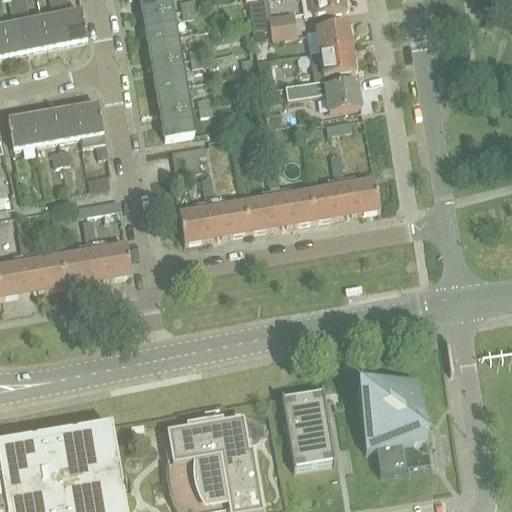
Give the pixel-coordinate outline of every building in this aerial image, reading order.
[(54,0),(45,0),(17,7),(22,27),(59,18),(54,0)] [(169,0),(139,0),(143,22),(172,17),(169,0)] [(345,5),(344,0),(310,0),(314,22),(347,17),(347,15),(349,14),(347,4),(345,5)] [(193,4),(180,6),(181,14),(195,12),(193,4)] [(210,10),(195,12),(181,14),(182,24),(197,21),(196,15),(210,13),(210,10)] [(177,42),(172,17),(143,22),(148,47),(177,42)] [(59,18),(22,27),(28,49),(65,39),(59,18)] [(269,35),(296,31),(295,19),(268,23),(269,35)] [(319,58),(352,53),(351,41),(352,40),(351,31),(349,31),(349,28),(316,33),(319,58)] [(298,42),(296,31),(269,35),(271,46),(298,42)] [(264,34),(252,36),(253,47),(265,46),(264,34)] [(181,67),(177,42),(148,47),(152,73),(181,67)] [(188,56),(189,64),(204,62),(202,53),(188,56)] [(352,53),(319,58),(310,59),(313,83),(356,77),(356,75),(357,75),(356,66),(354,66),(352,53)] [(204,62),(189,64),(191,73),(205,71),(204,62)] [(241,65),(243,81),(253,79),(250,63),(241,65)] [(269,66),(257,68),(261,95),(274,93),(269,66)] [(157,98),(185,93),(181,67),(152,73),(157,98)] [(253,79),(243,81),(246,96),(255,95),(253,79)] [(361,112),(357,86),(325,91),(324,86),(284,92),(287,106),(318,101),(327,100),(329,117),(361,112)] [(190,118),(185,93),(157,98),(161,123),(190,118)] [(266,97),(268,109),(283,106),(281,95),(266,97)] [(197,104),(198,113),(214,111),(212,102),(197,104)] [(214,111),(198,113),(199,122),(215,120),(214,111)] [(194,141),(190,118),(161,123),(165,146),(194,141)] [(269,122),(266,122),(268,133),(270,133),(271,134),(281,132),(279,119),(268,121),(269,122)] [(75,123),(37,129),(41,151),(78,145),(75,123)] [(350,128),(325,132),(327,141),(352,137),(350,128)] [(311,132),(297,134),(299,145),(313,143),(311,132)] [(78,145),(41,151),(44,171),(82,165),(78,145)] [(19,147),(7,150),(9,158),(21,155),(19,147)] [(204,153),(172,158),(174,170),(199,166),(198,162),(205,161),(204,153)] [(21,155),(9,158),(11,166),(23,163),(21,155)] [(339,160),(330,161),(332,172),(341,170),(339,160)] [(82,165),(44,171),(48,194),(86,187),(82,165)] [(199,166),(174,170),(176,182),(201,177),(199,166)] [(341,170),(332,172),(334,182),(343,181),(341,170)] [(276,182),(275,171),(265,173),(267,183),(276,182)] [(210,182),(200,184),(202,194),(211,193),(210,182)] [(267,183),(269,194),(278,193),(276,182),(267,183)] [(331,193),(310,197),(315,228),(334,224),(334,223),(342,222),(358,220),(379,217),(374,186),(358,189),(357,183),(330,188),(331,193)] [(213,203),(211,193),(202,194),(203,205),(213,203)] [(293,232),(315,228),(310,197),(292,200),(291,195),(266,198),(267,204),(244,208),(249,239),(270,236),(269,235),(293,231),(293,232)] [(20,200),(12,202),(15,214),(23,212),(20,200)] [(199,216),(178,220),(183,250),(205,247),(205,246),(212,245),(228,242),(228,243),(249,239),(244,208),(228,211),(227,205),(197,210),(199,216)] [(118,207),(110,209),(111,218),(119,216),(120,216),(118,207)] [(105,219),(111,218),(110,209),(102,210),(103,219),(105,219)] [(94,211),(96,220),(103,219),(102,210),(94,211)] [(86,212),(88,222),(96,220),(94,211),(86,212)] [(82,223),(88,222),(86,212),(78,214),(80,223),(82,223)] [(84,227),(85,238),(94,236),(93,226),(84,227)] [(94,236),(85,238),(87,248),(96,247),(94,236)] [(27,237),(18,238),(19,248),(28,247),(27,237)] [(28,247),(19,248),(21,259),(30,258),(28,247)] [(131,282),(126,251),(107,254),(106,247),(80,252),(81,258),(63,262),(68,292),(86,289),(86,288),(108,285),(109,284),(110,285),(131,282)] [(63,262),(41,265),(41,260),(13,264),(14,270),(0,272),(0,290),(2,304),(21,300),(45,296),(68,292),(63,262)] [(366,458),(375,457),(379,482),(430,474),(428,458),(421,459),(412,451),(426,449),(417,388),(356,398),(366,458)] [(294,474),(332,468),(333,470),(334,470),(322,395),(320,396),(320,398),(283,404),(282,402),(280,403),(293,477),(295,476),(294,474)] [(187,435),(166,438),(170,462),(172,470),(165,471),(166,486),(167,486),(167,491),(169,500),(171,505),(173,511),(261,511),(252,456),(248,457),(242,425),(189,430),(186,431),(187,435)] [(143,429),(130,431),(133,447),(146,445),(143,429)] [(0,511),(124,511),(111,431),(0,450),(0,511)]
